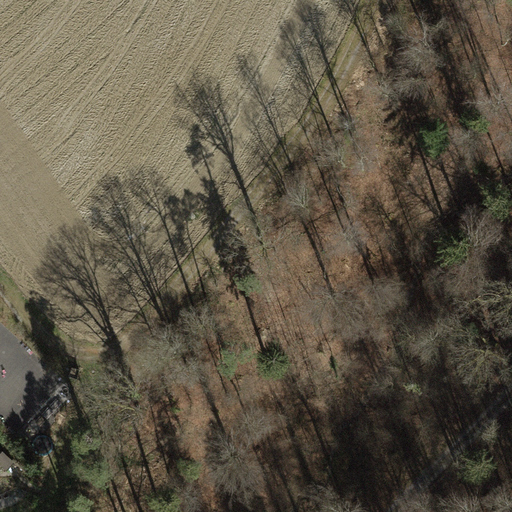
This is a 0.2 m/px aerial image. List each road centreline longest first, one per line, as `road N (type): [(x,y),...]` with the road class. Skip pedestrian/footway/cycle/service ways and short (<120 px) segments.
road 1 (track): [(0,274),(47,335),(84,351),(115,348),(322,111),(369,0)]
road 2 (track): [(387,511),(511,392)]
